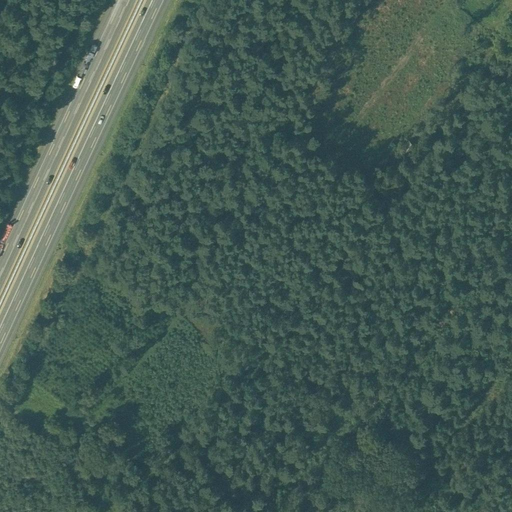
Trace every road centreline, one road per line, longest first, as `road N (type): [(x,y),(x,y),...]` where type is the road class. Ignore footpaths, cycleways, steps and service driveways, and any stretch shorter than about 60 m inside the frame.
road 1 (motorway): [(0,341),(159,0)]
road 2 (motorway): [(128,0),(0,276)]
